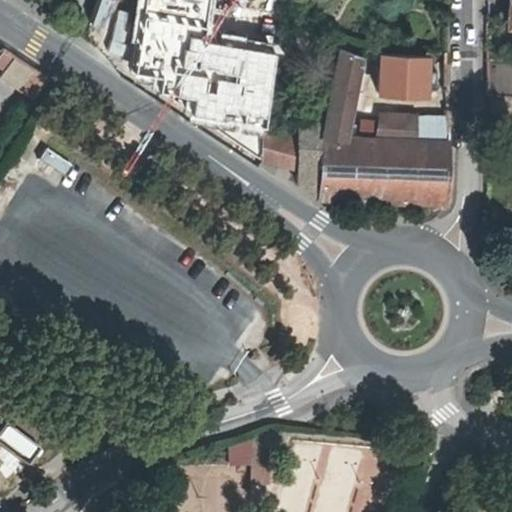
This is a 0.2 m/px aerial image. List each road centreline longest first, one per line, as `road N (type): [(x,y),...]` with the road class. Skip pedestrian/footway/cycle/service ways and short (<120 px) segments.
road 1 (primary): [(309,230),(0,18)]
road 2 (residential): [(40,511),(129,451),(282,404)]
road 3 (residential): [(465,0),(469,197)]
